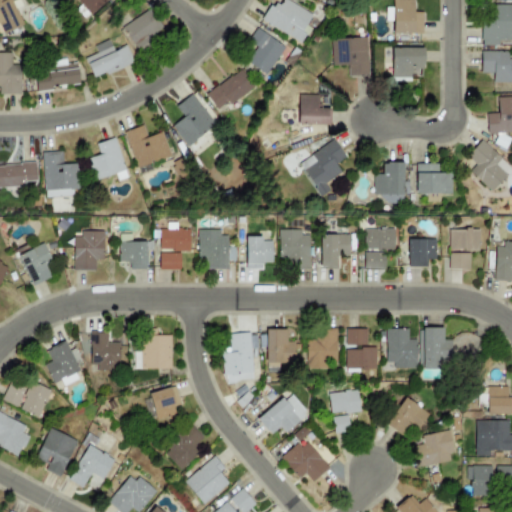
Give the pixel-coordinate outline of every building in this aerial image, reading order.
[(0,0),(4,0),(5,1),(6,0),(10,0),(21,24),(4,32),(0,23),(0,0)] [(75,0),(83,9),(93,0),(75,0)] [(311,15),(285,0),(274,0),(262,21),(300,44),(309,28),(305,25),(311,15)] [(421,34),(421,12),(412,12),(412,0),(391,0),(391,8),(385,7),(385,21),(391,21),(391,34),(421,34)] [(511,5),(489,5),(489,21),(479,21),(480,46),(497,45),(497,40),(511,40),(511,5)] [(151,44),(147,38),(161,28),(148,9),(120,28),(138,53),(151,44)] [(283,46),(254,28),(245,42),(255,48),(246,63),(265,75),(283,46)] [(367,76),(365,38),(329,39),(330,65),(346,65),(346,76),(367,76)] [(93,46),(96,53),(83,59),(92,79),(132,62),(124,45),(112,50),(107,40),(93,46)] [(389,48),(391,77),(410,77),(410,69),(422,68),(421,47),(389,48)] [(511,82),(511,59),(506,59),(506,51),(479,52),(479,73),(491,73),(492,83),(511,82)] [(20,65),(9,64),(10,53),(0,53),(0,94),(18,95),(20,65)] [(78,85),(75,67),(33,71),(35,90),(78,85)] [(229,105),(252,86),(238,68),(204,96),(216,109),(225,101),(229,105)] [(170,126),(184,146),(213,126),(191,94),(174,106),(182,117),(170,126)] [(317,95),(297,95),(296,124),(328,125),(328,108),(317,108),(317,95)] [(511,132),(511,97),(496,98),(496,113),(485,113),(486,133),(511,132)] [(122,132),(136,169),(169,156),(160,132),(145,137),(141,125),(122,132)] [(114,138),(95,143),(98,155),(86,159),(92,180),(123,172),(114,138)] [(489,191),(510,169),(480,140),(465,156),(471,161),(464,168),(489,191)] [(318,198),(328,191),(323,183),(339,173),(334,164),(344,158),(333,141),(296,165),(318,198)] [(41,152),(43,197),(72,196),(72,190),(78,189),(77,161),(65,162),(65,152),(41,152)] [(401,162),(381,162),(381,174),(372,174),(372,195),(380,195),(380,203),(401,203),(401,162)] [(0,164),(0,187),(23,187),(23,181),(35,181),(34,164),(0,164)] [(449,173),(437,173),(437,164),(414,164),(414,193),(449,194),(449,173)] [(179,270),(179,252),(188,252),(187,230),(175,230),(175,223),(166,224),(166,230),(157,230),(158,252),(157,252),(158,270),(179,270)] [(393,230),(363,229),(363,250),(392,251),(393,230)] [(196,260),(205,260),(205,270),(226,270),(226,260),(233,261),(233,248),(226,248),(226,236),(218,236),(218,230),(196,230),(196,260)] [(307,236),(300,236),(300,230),(277,230),(277,259),(286,259),(285,268),(307,269),(307,236)] [(478,230),(447,230),(447,251),(477,251),(478,230)] [(72,237),(72,271),(94,271),(94,260),(102,260),(102,232),(80,231),(80,238),(72,237)] [(144,270),(145,242),(130,242),(130,235),(118,235),(117,263),(128,264),(128,269),(144,270)] [(319,235),(318,268),(335,269),(335,255),(348,255),(348,236),(319,235)] [(244,270),(260,269),(260,263),(270,263),(270,241),(260,242),(260,237),(244,237),(244,270)] [(434,239),(406,240),(407,267),(426,267),(425,260),(434,260),(434,239)] [(49,278),(43,263),(50,261),(43,244),(16,256),(29,286),(49,278)] [(511,244),(494,244),(493,281),(510,282),(510,271),(511,270),(511,244)] [(383,253),(363,253),(363,270),(383,270),(383,253)] [(447,269),(468,270),(468,254),(448,253),(447,269)] [(442,328),(418,328),(418,369),(437,369),(437,361),(450,361),(450,341),(442,341),(442,328)] [(365,346),(366,330),(344,329),(344,345),(365,346)] [(407,329),(384,329),(385,367),(415,366),(415,340),(407,340),(407,329)] [(285,330),(264,330),(265,373),(278,372),(278,364),(294,364),(293,343),(285,343),(285,330)] [(335,332),(304,332),(304,369),(335,369),(335,332)] [(119,369),(118,343),(107,343),(106,333),(89,334),(90,370),(119,369)] [(249,333),(227,335),(228,348),(220,349),(222,382),(252,381),(249,333)] [(169,336),(140,336),(140,370),(170,369),(169,336)] [(80,378),(62,342),(46,350),(51,361),(42,365),(52,385),(60,381),(62,387),(80,378)] [(374,369),(374,349),(344,349),(344,369),(374,369)] [(24,388),(9,382),(1,401),(16,408),(24,388)] [(49,391),(30,382),(17,409),(36,418),(49,391)] [(506,415),(507,387),(486,386),(485,415),(506,415)] [(172,407),(179,405),(174,387),(147,394),(154,421),(174,415),(172,407)] [(359,412),(356,391),(327,394),(329,415),(359,412)] [(255,420),(270,435),(278,428),(283,434),(306,413),(291,396),(284,401),(281,397),(255,420)] [(385,425),(402,437),(410,425),(417,430),(427,414),(404,397),(385,425)] [(24,427),(0,414),(0,445),(18,455),(27,437),(20,434),(24,427)] [(332,434),(348,433),(346,416),(331,417),(332,434)] [(473,422),(474,457),(489,456),(488,452),(511,451),(511,435),(507,435),(507,421),(473,422)] [(178,471),(199,452),(193,446),(201,439),(189,426),(161,453),(178,471)] [(44,471),(59,477),(75,440),(46,428),(34,458),(47,464),(44,471)] [(417,468),(453,460),(446,431),(420,437),(422,444),(412,447),(417,468)] [(300,449),(294,444),(278,459),(298,479),(303,474),(311,482),(327,466),(305,444),(300,449)] [(101,480),(112,460),(87,446),(67,481),(80,488),(89,473),(101,480)] [(223,468),(212,456),(182,483),(202,505),(226,483),(218,473),(223,468)] [(470,497),(490,497),(490,478),(510,478),(510,466),(464,466),(464,481),(470,481),(470,497)] [(126,511),(130,508),(134,511),(137,511),(153,494),(131,474),(106,501),(118,511),(126,511)] [(245,511),(253,505),(239,489),(213,511),(245,511)] [(434,511),(423,499),(417,504),(409,495),(393,510),(395,511),(434,511)]
